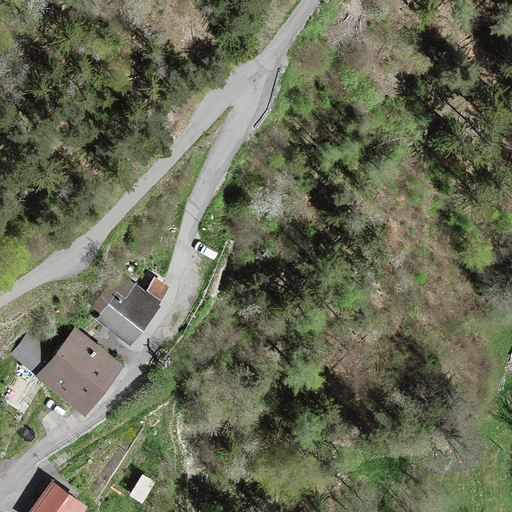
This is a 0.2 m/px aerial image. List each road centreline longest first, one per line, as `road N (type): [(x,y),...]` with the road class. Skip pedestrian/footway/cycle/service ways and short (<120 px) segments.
road 1 (residential): [(245,88),(227,142),(198,185),(166,297),(112,390),(0,482)]
road 2 (unclassified): [(245,88),(218,96),(67,259),(0,296)]
